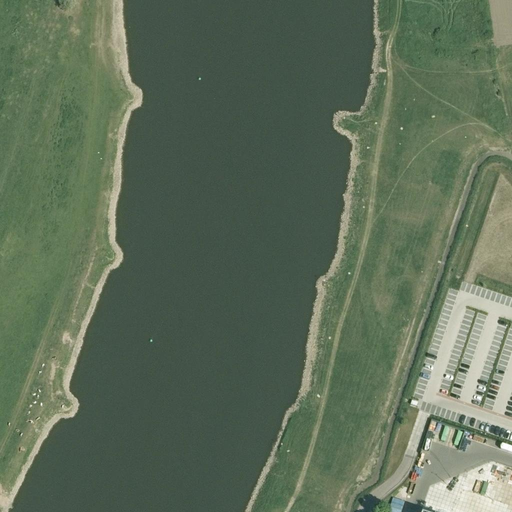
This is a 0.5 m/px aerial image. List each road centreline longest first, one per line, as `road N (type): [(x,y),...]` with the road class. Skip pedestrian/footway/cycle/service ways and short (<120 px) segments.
road 1 (track): [(42,0),(39,59),(0,176)]
road 2 (track): [(511,65),(501,51),(420,35),(405,0)]
